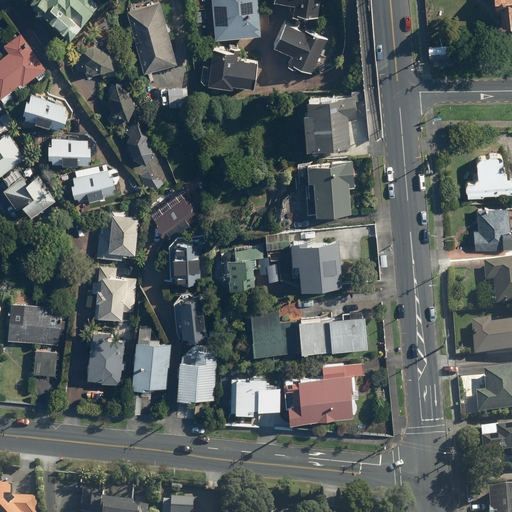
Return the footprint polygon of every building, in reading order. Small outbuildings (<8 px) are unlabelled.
[(37,0),(35,3),(74,36),(102,3),(98,0),(37,0)] [(165,0),(144,0),(129,4),(145,63),(180,53),(165,0)] [(214,0),(217,35),(262,31),(259,0),(214,0)] [(326,0),(297,0),(296,9),(325,13),(326,0)] [(511,0),(497,0),(498,10),(503,10),(503,20),(511,19),(511,0)] [(331,36),(289,16),(277,41),(295,50),(289,62),(296,65),(298,61),(315,69),(331,36)] [(51,68),(22,29),(19,32),(14,26),(5,33),(9,38),(5,42),(10,49),(0,56),(0,88),(4,93),(25,78),(27,80),(38,72),(41,76),(51,68)] [(76,41),(81,68),(102,64),(104,73),(122,70),(115,34),(76,41)] [(241,45),(215,43),(211,81),(235,83),(235,79),(257,81),(259,55),(240,54),(241,45)] [(134,88),(119,81),(117,81),(111,95),(118,122),(142,115),(134,88)] [(189,85),(170,86),(171,106),(190,104),(189,85)] [(308,108),(310,146),(350,144),(349,115),(359,114),(358,89),(313,91),(314,108),(308,108)] [(64,118),(68,119),(70,107),(67,107),(68,100),(35,92),(34,96),(29,95),(26,108),(31,109),(29,117),(63,125),(64,118)] [(0,158),(6,168),(29,153),(11,127),(0,134),(0,158)] [(149,161),(156,146),(150,127),(130,134),(137,155),(149,161)] [(92,134),(56,133),(56,140),(52,140),(52,152),(55,152),(55,158),(91,159),(91,152),(95,152),(95,140),(92,140),(92,134)] [(511,189),(511,168),(508,169),(506,150),(480,153),(482,176),(468,178),(470,193),(511,189)] [(318,177),(320,212),(352,211),(351,185),(356,185),(355,156),(310,158),(311,178),(318,177)] [(115,164),(113,157),(75,167),(78,177),(75,178),(78,192),(81,191),(82,195),(121,186),(118,177),(123,176),(120,163),(115,164)] [(163,157),(140,167),(149,187),(172,177),(163,157)] [(26,172),(7,185),(20,203),(27,199),(35,210),(58,195),(41,170),(30,178),(26,172)] [(196,218),(199,202),(187,187),(155,211),(162,220),(159,222),(166,231),(170,228),(175,234),(196,218)] [(511,210),(511,203),(480,205),(481,228),(476,228),(477,247),(511,244),(511,210)] [(111,211),(102,211),(98,254),(124,256),(125,248),(138,249),(141,209),(112,206),(111,211)] [(290,229),(269,229),(269,245),(290,245),(290,229)] [(202,238),(178,237),(177,278),(201,278),(202,238)] [(302,285),(343,285),(343,238),(295,239),(295,260),(302,260),(302,285)] [(263,241),(224,243),(225,274),(231,274),(231,287),(258,286),(257,255),(264,254),(263,241)] [(271,278),(280,278),(279,255),(262,256),(262,270),(271,270),(271,278)] [(511,260),(485,262),(486,282),(496,281),(497,306),(511,305),(511,260)] [(118,265),(102,263),(100,279),(95,279),(94,289),(99,290),(96,316),(124,319),(125,310),(137,311),(140,275),(117,273),(118,265)] [(185,289),(178,295),(177,334),(208,335),(209,301),(197,289),(185,289)] [(65,303),(13,300),(11,338),(62,341),(65,303)] [(372,342),(369,310),(283,318),(282,304),(253,307),(257,352),(372,342)] [(511,351),(511,322),(493,324),(492,321),(473,323),(475,354),(511,351)] [(104,379),(122,381),(126,330),(94,327),(90,374),(104,375),(104,379)] [(170,384),(174,339),(139,336),(135,384),(149,386),(149,382),(170,384)] [(199,340),(183,353),(181,394),(218,396),(220,359),(214,358),(215,341),(199,340)] [(61,348),(38,346),(36,371),(59,373),(61,348)] [(365,372),(365,360),(326,363),(326,375),(289,377),(292,417),(356,413),(354,373),(365,372)] [(511,368),(489,369),(489,394),(477,394),(477,410),(511,409),(511,368)] [(268,372),(234,371),(232,410),(256,411),(256,403),(281,405),(282,384),(268,383),(268,372)] [(511,425),(483,426),(483,438),(484,454),(511,452),(511,425)] [(37,511),(38,498),(11,496),(11,484),(0,483),(0,511),(37,511)] [(104,487),(83,486),(81,511),(149,511),(150,509),(136,508),(136,503),(103,501),(104,487)] [(511,511),(511,489),(492,490),(492,511),(511,511)] [(195,511),(196,501),(173,500),(171,511),(195,511)]
